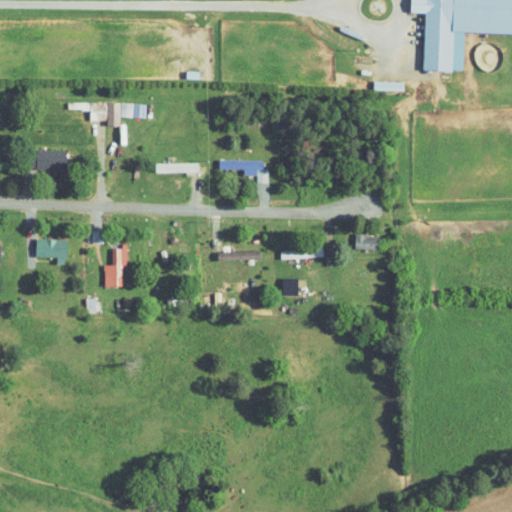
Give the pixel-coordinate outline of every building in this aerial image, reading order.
[(453,25),(511,26),(511,0),(399,0),(400,5),(414,6),(412,63),(452,64),(453,25)] [(134,111),(134,97),(79,96),(78,114),(96,114),(96,119),(108,119),(109,110),(134,111)] [(25,163),(55,163),(56,144),(26,143),(25,163)] [(208,162),(233,163),(232,168),(245,168),(245,176),(256,176),(256,162),(252,162),(252,154),(208,153),(208,162)] [(153,165),(184,165),(184,157),(154,156),(153,165)] [(344,242),(365,243),(365,228),(344,227),(344,242)] [(25,250),(46,251),(45,257),(55,257),(56,233),(25,232),(25,250)] [(270,252),(312,250),(312,240),(269,242),(270,252)] [(110,279),(109,259),(115,259),(115,241),(100,242),(100,258),(92,258),(92,280),(110,279)] [(207,245),(207,254),(249,252),(249,244),(207,245)] [(286,271),(271,272),(272,288),(287,287),(286,271)]
